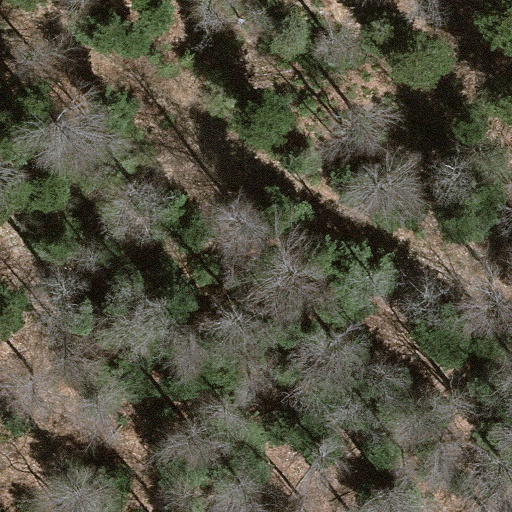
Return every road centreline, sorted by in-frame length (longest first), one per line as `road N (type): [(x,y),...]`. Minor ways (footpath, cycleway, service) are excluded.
road 1 (track): [(511,307),(20,0)]
road 2 (track): [(379,0),(511,49)]
